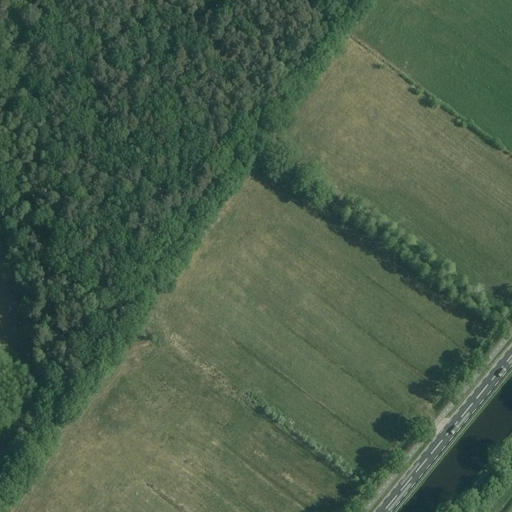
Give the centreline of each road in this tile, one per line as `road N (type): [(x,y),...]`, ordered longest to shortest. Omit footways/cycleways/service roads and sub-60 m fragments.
road 1 (track): [(350,0),(130,298)]
road 2 (track): [(130,298),(0,482)]
road 3 (primary): [(382,511),(511,354)]
